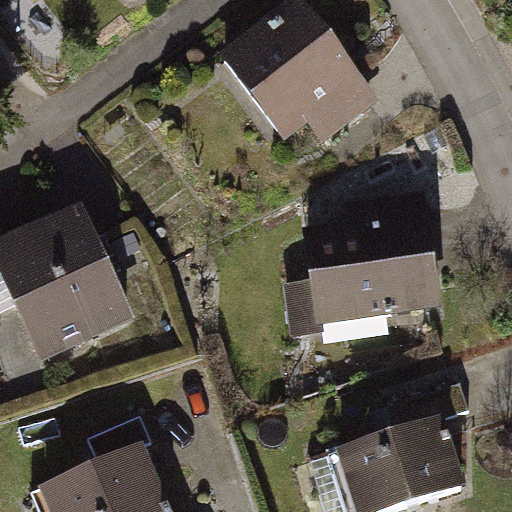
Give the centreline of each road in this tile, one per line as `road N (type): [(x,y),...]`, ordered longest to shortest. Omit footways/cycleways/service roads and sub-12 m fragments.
road 1 (residential): [(193,0),(16,140)]
road 2 (residential): [(511,161),(494,102),(423,0)]
